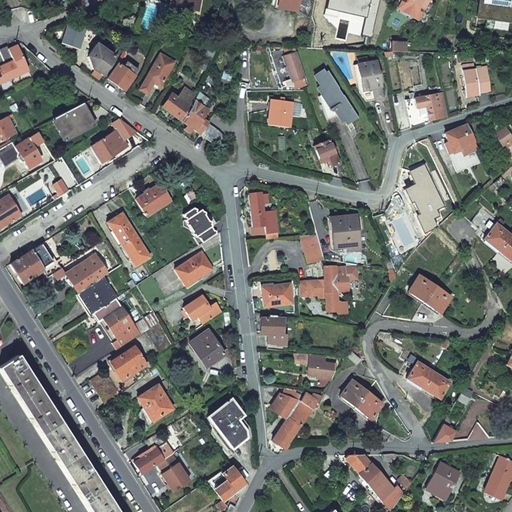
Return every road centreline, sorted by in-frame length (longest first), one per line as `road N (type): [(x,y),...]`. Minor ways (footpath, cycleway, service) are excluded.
road 1 (residential): [(448,219),(493,306),(492,320),(473,333),(381,322),(366,339),(416,425),(420,448)]
road 2 (residential): [(243,168),(375,196),(402,141),(511,101)]
road 3 (residential): [(264,467),(227,177)]
road 4 (residential): [(0,281),(146,511)]
road 5 (residential): [(0,250),(172,141)]
road 6 (residential): [(172,141),(11,31)]
road 7 (residential): [(264,467),(318,448),(420,448)]
